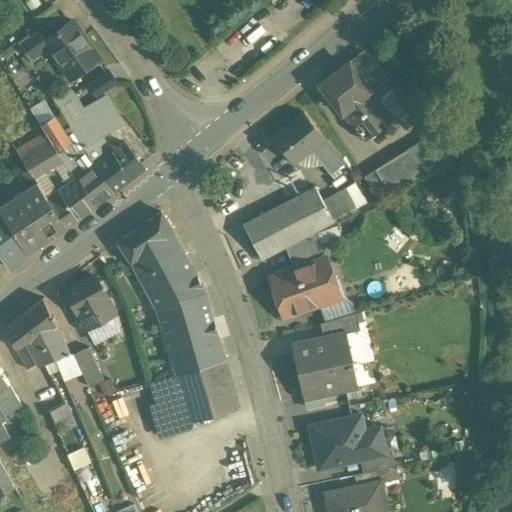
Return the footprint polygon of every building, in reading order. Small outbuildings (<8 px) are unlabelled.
[(52,6),(33,20),(40,29),(48,23),(59,15),(52,6)] [(56,33),(44,41),(48,47),(69,75),(82,65),(85,68),(100,57),(73,20),(56,33)] [(40,29),(30,36),(29,34),(18,42),(29,60),(48,47),(44,41),(56,33),(48,23),(40,29)] [(386,78),(364,51),(349,64),(370,91),(386,78)] [(370,91),(349,64),(322,85),(365,140),(392,119),(370,91)] [(74,94),(57,104),(66,118),(84,109),(74,94)] [(106,96),(84,108),(103,137),(125,123),(106,96)] [(41,124),(43,126),(54,119),(43,101),(31,109),(41,124)] [(103,137),(84,108),(84,109),(66,118),(84,149),(103,137)] [(293,162),(312,150),(331,173),(345,164),(304,112),(272,137),(293,162)] [(64,134),(54,119),(43,126),(47,132),(52,142),(64,134)] [(43,126),(41,124),(31,130),(36,138),(47,132),(43,126)] [(36,138),(17,150),(22,159),(35,178),(64,161),(52,142),(47,132),(36,138)] [(64,134),(52,142),(64,161),(73,156),(77,153),(65,133),(64,134)] [(433,133),(406,151),(421,175),(450,160),(433,133)] [(103,137),(84,149),(94,165),(104,157),(105,157),(113,151),(103,137)] [(113,151),(105,157),(104,157),(94,165),(113,193),(145,168),(125,142),(113,151)] [(406,151),(364,177),(378,198),(390,191),(421,175),(406,151)] [(84,172),(73,156),(64,161),(76,178),(95,207),(113,193),(94,165),(84,172)] [(76,178),(64,161),(35,178),(38,182),(48,197),(76,178)] [(511,162),(494,173),(508,197),(511,195),(511,162)] [(449,176),(436,188),(454,207),(467,194),(449,176)] [(76,178),(48,197),(67,227),(90,211),(95,207),(76,178)] [(38,182),(17,196),(18,198),(0,210),(0,211),(28,253),(43,244),(42,242),(66,226),(66,227),(67,227),(48,197),(38,182)] [(315,187),(245,223),(263,258),(334,222),(323,201),(315,187)] [(346,189),(323,201),(334,222),(357,210),(346,189)] [(28,253),(0,211),(0,210),(0,233),(18,260),(28,253)] [(162,211),(118,242),(131,262),(149,295),(195,271),(174,232),(162,211)] [(317,231),(289,246),(297,268),(327,257),(317,231)] [(18,260),(0,233),(0,253),(9,267),(18,260)] [(297,268),(270,277),(284,317),(326,302),(320,285),(335,280),(327,257),(297,268)] [(195,271),(149,295),(157,309),(162,327),(176,375),(225,360),(206,292),(195,271)] [(95,275),(67,291),(87,328),(115,312),(95,275)] [(58,325),(43,298),(25,312),(43,346),(47,344),(55,358),(64,381),(83,373),(74,354),(74,353),(74,354),(70,353),(69,352),(70,352),(58,325)] [(43,346),(25,312),(5,327),(8,332),(20,354),(30,349),(37,363),(39,366),(46,363),(55,358),(47,344),(43,346)] [(356,313),(321,324),(324,337),(347,332),(347,333),(361,330),(356,313)] [(324,337),(292,344),(303,392),(318,389),(319,395),(350,388),(345,366),(348,365),(348,367),(354,365),(347,333),(347,332),(324,337)] [(89,347),(74,354),(83,373),(89,386),(104,379),(89,347)] [(30,349),(20,354),(28,368),(37,363),(30,349)] [(225,360),(176,375),(189,423),(238,407),(225,360)] [(66,403),(46,363),(39,366),(37,363),(28,368),(50,411),(66,403)] [(9,382),(0,366),(0,442),(10,437),(1,422),(24,409),(9,382)] [(176,375),(150,383),(157,407),(148,410),(155,434),(189,423),(176,375)] [(66,403),(50,411),(60,433),(70,429),(65,416),(71,413),(66,403)] [(360,416),(311,426),(320,467),(361,459),(385,453),(385,452),(379,428),(364,431),(360,416)] [(76,467),(93,459),(86,445),(70,452),(76,467)] [(385,453),(361,459),(364,473),(396,466),(392,451),(385,452),(385,453)] [(0,461),(0,496),(15,488),(0,461)] [(364,473),(357,475),(359,486),(381,481),(381,483),(398,479),(396,466),(364,473)] [(359,486),(326,493),(329,511),(367,511),(367,510),(386,506),(381,483),(381,481),(359,486)] [(137,511),(134,503),(117,511),(118,511),(137,511)]
